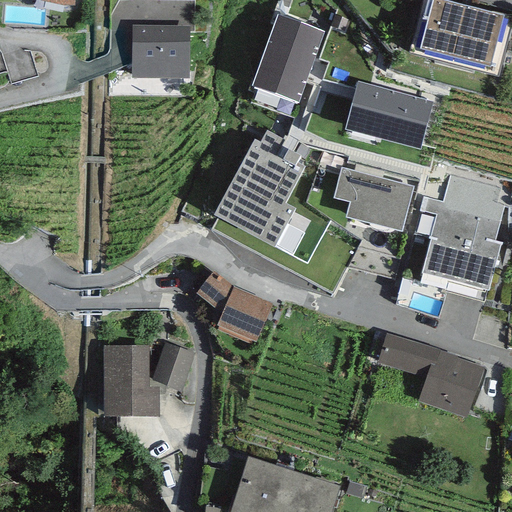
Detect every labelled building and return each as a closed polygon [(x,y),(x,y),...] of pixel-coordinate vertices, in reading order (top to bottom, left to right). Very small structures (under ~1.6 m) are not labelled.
[(73,0),(0,0),(39,1),(39,8),(60,8),(73,8),(73,0)] [(504,23),(434,4),(420,57),(490,75),(504,23)] [(320,36),(271,21),(248,95),(297,110),(320,36)] [(132,29),(131,83),(190,84),(190,30),(132,29)] [(360,89),(346,144),(433,166),(437,151),(428,149),(438,108),(360,89)] [(413,188),(341,170),(333,203),(350,207),(346,223),(401,237),(413,188)] [(499,188),(450,176),(442,204),(423,199),(419,213),(434,217),(428,241),(430,242),(421,279),(488,296),(501,246),(494,244),(504,207),(495,205),(499,188)] [(269,196),(250,237),(291,255),(309,214),(269,196)] [(233,291),(213,275),(196,300),(222,318),(216,332),(256,348),(272,306),(233,291)] [(457,358),(386,336),(377,367),(426,382),(418,407),(467,423),(484,369),(457,360),(457,358)] [(154,388),(181,398),(196,360),(169,350),(154,388)] [(154,421),(154,353),(109,353),(108,421),(154,421)] [(332,511),(339,490),(247,462),(231,511),(332,511)]
